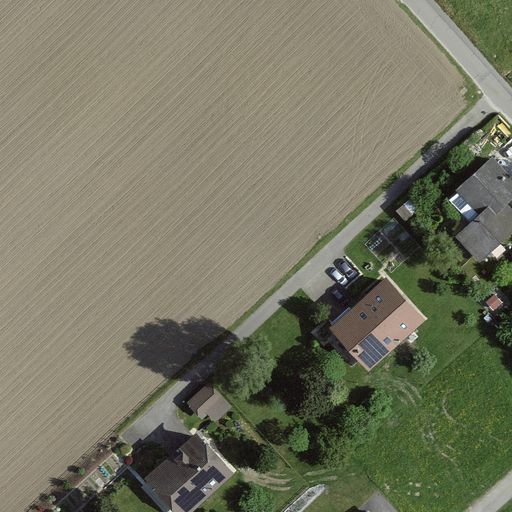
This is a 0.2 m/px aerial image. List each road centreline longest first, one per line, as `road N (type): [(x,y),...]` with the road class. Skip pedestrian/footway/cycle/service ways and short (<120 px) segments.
road 1 (residential): [(493,94),(133,431)]
road 2 (residential): [(406,0),(493,94)]
